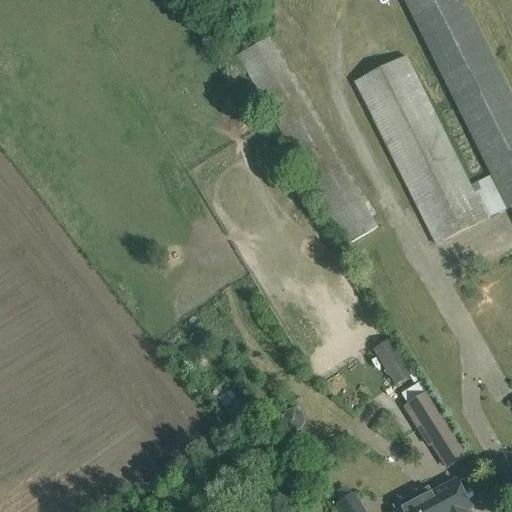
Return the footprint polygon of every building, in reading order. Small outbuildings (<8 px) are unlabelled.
[(511,97),(463,0),(403,0),(492,179),(469,190),(406,59),(352,85),(432,250),(486,224),(508,213),(511,220),(511,97)] [(237,57),(255,87),(284,139),(349,247),(378,229),(345,169),(306,102),(269,38),(237,57)] [(396,387),(416,375),(394,340),(374,352),(396,387)] [(428,393),(408,405),(448,470),(468,457),(428,393)] [(286,412),(282,420),(284,429),(292,434),(301,432),(306,423),(303,415),(295,410),(286,412)] [(397,502),(427,489),(419,470),(389,483),(397,502)] [(464,511),(471,508),(457,482),(432,495),(429,489),(394,507),(396,511),(464,511)] [(364,511),(353,495),(338,504),(342,511),(364,511)]
